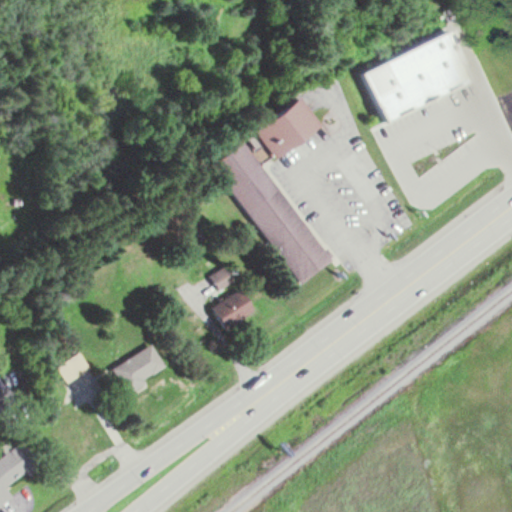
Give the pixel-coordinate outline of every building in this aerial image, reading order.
[(387,119),(478,74),(453,23),(362,68),(387,119)] [(501,122),(487,90),(459,102),(473,135),(501,122)] [(297,280),(329,255),(262,165),(321,121),(301,94),(209,162),(297,280)] [(446,156),(466,145),(452,117),(431,128),(446,156)] [(231,281),(222,266),(210,274),(219,289),(231,281)] [(211,306),(224,327),(254,308),(240,287),(211,306)] [(112,366),(126,390),(165,367),(151,343),(112,366)] [(89,368),(78,350),(56,365),(67,382),(89,368)] [(0,497),(39,469),(15,437),(0,448),(0,497)]
